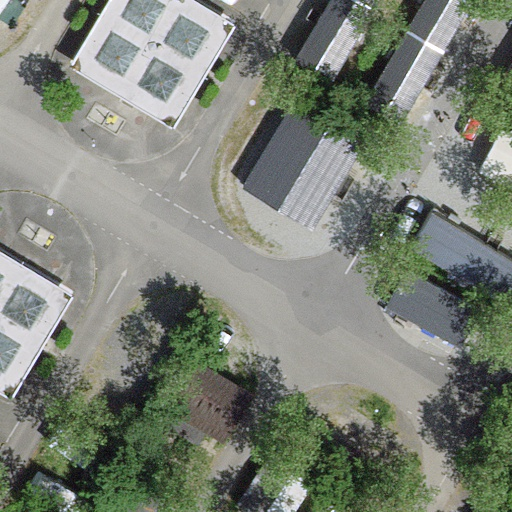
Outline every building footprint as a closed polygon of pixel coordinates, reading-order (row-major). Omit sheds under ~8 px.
[(0,0),(0,1),(43,23),(54,0),(0,0)] [(238,19),(205,0),(110,0),(72,63),(175,125),(238,19)] [(387,0),(338,0),(305,55),(342,77),(387,0)] [(478,0),(428,0),(365,107),(402,129),(478,0)] [(364,143),(297,104),(248,187),(316,226),(364,143)] [(511,122),(493,159),(511,168),(511,122)] [(509,304),(511,299),(511,258),(436,214),(416,248),(509,304)] [(0,249),(0,385),(14,394),(74,293),(0,249)] [(459,344),(479,310),(413,272),(393,305),(459,344)] [(246,391),(194,361),(169,405),(220,435),(246,391)]
